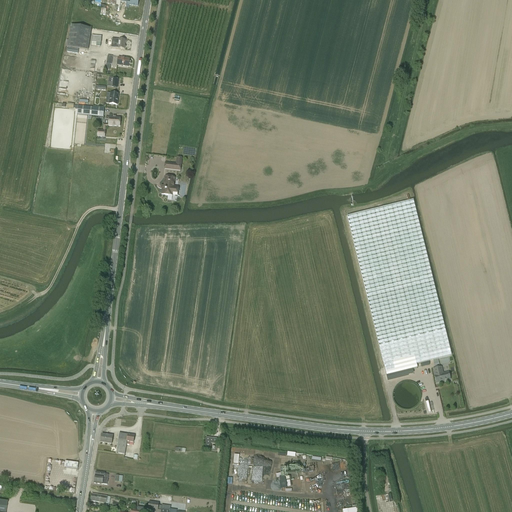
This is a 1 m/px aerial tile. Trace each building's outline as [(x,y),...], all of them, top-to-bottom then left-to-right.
[(91,29),(71,25),(67,47),(88,51),(91,29)] [(91,45),(92,46),(96,46),(96,47),(100,47),(102,37),(92,36),(91,45)] [(126,41),(119,40),(112,39),(111,48),(118,49),(125,50),(126,41)] [(130,59),(118,58),(117,65),(128,67),(130,59)] [(111,79),(110,85),(121,86),(123,77),(117,76),(116,80),(111,79)] [(109,104),(117,105),(119,94),(111,93),(109,104)] [(78,100),(77,115),(77,119),(93,120),(93,117),(103,118),(104,109),(93,108),(94,102),(89,101),(78,100)] [(105,131),(106,126),(109,126),(120,127),(120,118),(109,117),(109,122),(107,121),(107,125),(104,125),(103,125),(103,131),(98,130),(97,137),(105,138),(105,131)] [(182,158),(177,158),(176,164),(165,163),(164,169),(181,171),(181,165),(182,158)] [(174,178),(165,177),(164,187),(162,187),(162,194),(168,195),(168,200),(172,201),(172,197),(177,197),(177,196),(179,187),(173,186),(174,178)] [(451,356),(413,200),(347,217),(386,376),(417,369),(416,365),(451,356)] [(435,377),(436,383),(450,380),(448,373),(443,375),(441,368),(433,370),(435,377)] [(119,434),(117,447),(116,455),(125,456),(126,445),(129,445),(130,443),(134,443),(134,437),(128,436),(128,435),(119,434)] [(112,437),(102,435),(101,443),(111,444),(112,437)] [(217,439),(206,438),(205,448),(210,449),(211,444),(217,445),(217,439)] [(77,470),(78,464),(65,462),(64,468),(77,470)] [(297,465),(289,466),(292,487),(304,486),(303,479),(299,480),(297,465)] [(96,472),(94,483),(102,485),(102,484),(107,485),(108,475),(105,475),(105,474),(96,472)] [(321,481),(320,480),(324,478),(322,474),(314,478),(317,484),(321,481)] [(100,496),(92,494),(90,501),(106,504),(107,497),(100,496)] [(161,506),(158,506),(158,504),(150,503),(149,502),(148,511),(151,511),(176,511),(177,510),(170,509),(170,507),(162,505),(161,506)]
